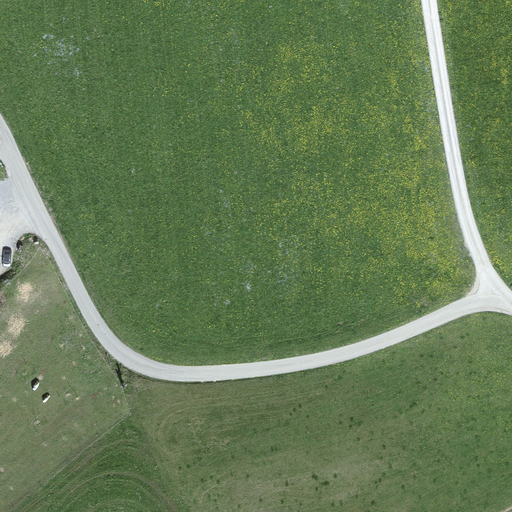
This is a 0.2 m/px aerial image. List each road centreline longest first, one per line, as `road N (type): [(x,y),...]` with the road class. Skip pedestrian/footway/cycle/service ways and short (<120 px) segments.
road 1 (residential): [(0,134),(101,332),(165,374),(293,365),(479,303),(511,305)]
road 2 (track): [(428,0),(455,172),(497,300)]
